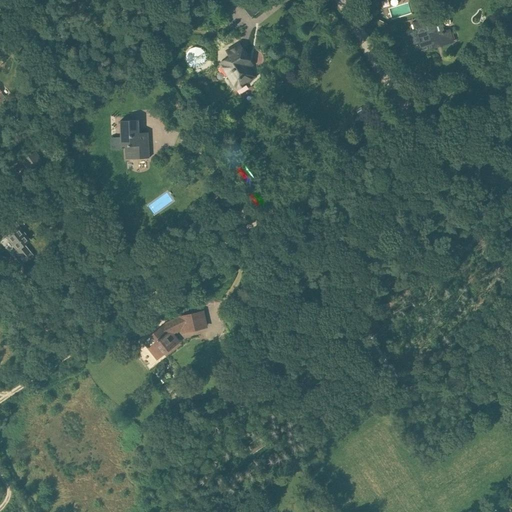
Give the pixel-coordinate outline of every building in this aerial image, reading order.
[(453,41),(450,32),(449,29),(442,31),(437,15),(412,23),(414,30),(409,32),(411,38),(413,37),(417,49),(433,43),(433,41),(439,39),(441,45),(453,41)] [(391,26),(376,19),(373,26),(388,32),(391,26)] [(243,84),(255,76),(242,56),(246,54),(239,43),(238,43),(239,43),(227,51),(231,56),(221,63),(230,77),(227,78),(236,92),(244,86),(243,84)] [(201,48),(196,47),(191,48),(187,53),(186,57),(187,62),(191,66),(196,67),(202,66),(205,62),(206,57),(205,52),(201,48)] [(149,158),(148,140),(148,132),(139,132),(138,119),(120,120),(121,146),(125,146),(126,159),(149,158)] [(31,171),(43,163),(35,153),(24,161),(31,171)] [(25,171),(21,176),(26,180),(30,175),(25,171)] [(25,245),(29,241),(19,229),(17,230),(12,224),(8,227),(13,234),(9,236),(19,248),(13,253),(19,260),(30,251),(25,245)] [(155,342),(164,354),(176,344),(167,333),(171,330),(171,331),(184,325),(183,324),(188,323),(190,331),(204,327),(201,312),(181,316),(166,323),(144,341),(149,346),(155,342)] [(175,450),(172,444),(165,448),(161,444),(156,447),(161,453),(165,450),(168,455),(175,450)]
